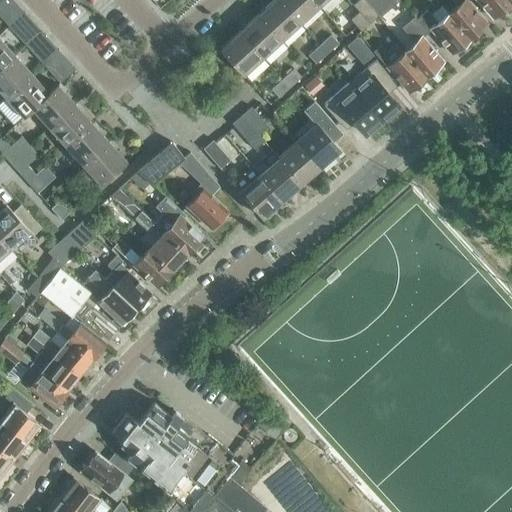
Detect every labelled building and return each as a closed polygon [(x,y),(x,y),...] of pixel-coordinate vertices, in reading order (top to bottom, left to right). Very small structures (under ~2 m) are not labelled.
[(0,0),(0,12),(13,0),(0,0)] [(282,41),(300,24),(279,0),(272,0),(258,14),(282,41)] [(313,0),(279,0),(300,24),(319,7),(313,0)] [(379,15),(365,0),(357,0),(353,4),(370,23),(379,15)] [(365,0),(379,15),(395,0),(365,0)] [(454,0),(458,4),(448,13),(469,38),(472,35),(475,36),(480,31),(480,28),(486,23),(466,0),(454,0)] [(507,5),(510,2),(507,0),(477,0),(492,17),(499,12),(502,12),(507,8),(507,5)] [(432,17),(428,13),(418,21),(428,32),(431,29),(452,53),(458,47),(461,48),(466,43),(466,40),(469,38),(448,13),(443,8),(432,17)] [(15,33),(30,19),(24,12),(9,26),(15,33)] [(351,19),(361,30),(369,23),(359,12),(351,19)] [(263,58),(282,41),(258,14),(239,31),(263,58)] [(422,37),(428,32),(418,21),(414,16),(401,27),(414,42),(404,51),(425,76),(428,74),(431,74),(436,70),(436,66),(443,61),(422,37)] [(32,51),(47,37),(41,31),(26,45),(32,51)] [(263,58),(239,31),(219,48),(244,75),(263,58)] [(338,43),(331,34),(319,45),(327,53),(338,43)] [(357,36),(347,44),(355,53),(364,45),(357,36)] [(0,68),(15,55),(0,37),(0,68)] [(381,44),(373,51),(380,59),(388,52),(381,44)] [(423,78),(425,76),(404,51),(398,44),(388,52),(380,59),(408,91),(414,85),(418,86),(422,81),(423,78)] [(316,63),(327,53),(319,45),(308,55),(316,63)] [(49,70),(64,56),(58,49),(43,63),(49,70)] [(15,55),(0,68),(0,91),(5,97),(32,73),(15,55)] [(375,59),(349,81),(382,119),(384,118),(387,121),(399,110),(396,107),(399,105),(388,92),(383,86),(391,79),(392,78),(375,59)] [(293,68),(282,78),(290,87),(301,76),(293,68)] [(31,108),(49,92),(32,73),(5,97),(23,117),(32,109),(31,108)] [(271,89),(279,97),(290,87),(282,78),(271,89)] [(323,104),(340,123),(349,115),(354,121),(365,134),(367,132),(370,135),(383,124),(380,121),(382,119),(349,81),(323,104)] [(58,84),(49,92),(31,108),(32,109),(49,128),(75,103),(58,84)] [(92,122),(75,103),(49,128),(65,146),(92,122)] [(251,106),(241,114),(259,134),(268,126),(251,106)] [(316,124),(297,140),(321,167),(340,150),(333,141),(342,133),(322,110),(312,119),(316,124)] [(259,134),(241,114),(232,123),(254,149),(264,140),(259,134)] [(92,122),(65,146),(82,165),(109,141),(92,122)] [(4,153),(11,162),(29,145),(21,135),(10,145),(2,136),(0,137),(0,151),(3,154),(4,153)] [(203,148),(220,168),(230,159),(213,139),(203,148)] [(297,140),(278,157),(302,184),(321,167),(297,140)] [(127,160),(109,141),(82,165),(100,184),(127,160)] [(220,221),(219,218),(227,210),(210,194),(219,185),(190,151),(184,156),(172,141),(137,170),(138,171),(148,180),(152,184),(176,164),(199,185),(192,192),(195,195),(186,205),(210,228),(212,225),(216,225),(220,221)] [(18,171),(27,181),(35,174),(27,164),(38,154),(29,145),(11,162),(18,170),(18,171)] [(278,157),(259,173),(283,200),(302,184),(278,157)] [(142,186),(148,180),(138,171),(131,177),(142,186)] [(263,218),(278,205),(283,200),(259,173),(239,190),(263,218)] [(45,185),(35,174),(27,181),(37,192),(45,185)] [(172,269),(187,253),(163,231),(120,191),(114,197),(148,230),(139,239),(148,247),(172,269)] [(163,231),(187,253),(189,250),(193,250),(196,245),(196,242),(203,236),(183,217),(185,214),(167,197),(158,207),(173,221),(163,231)] [(59,200),(51,208),(61,219),(70,212),(59,200)] [(3,201),(0,204),(0,236),(11,249),(22,238),(31,248),(39,241),(3,201)] [(81,221),(66,235),(79,250),(95,236),(81,221)] [(66,235),(48,251),(47,251),(61,266),(79,250),(66,235)] [(0,258),(11,249),(0,236),(0,258)] [(169,275),(169,272),(172,269),(148,247),(139,257),(123,241),(116,249),(156,286),(162,279),(165,279),(169,275)] [(114,271),(106,280),(135,308),(138,306),(141,305),(145,301),(145,298),(150,292),(121,265),(124,261),(119,256),(109,266),(114,271)] [(52,257),(46,266),(37,278),(45,285),(60,266),(52,257)] [(101,334),(112,321),(84,299),(90,292),(59,268),(41,291),(71,316),(73,313),(101,334)] [(133,313),(133,310),(135,308),(106,280),(98,273),(91,280),(105,293),(97,302),(121,324),(126,318),(129,318),(133,313)] [(37,278),(27,289),(36,296),(45,285),(37,278)] [(9,300),(0,310),(0,312),(8,318),(17,307),(9,300)] [(57,331),(67,339),(92,358),(97,352),(99,352),(103,348),(102,345),(105,342),(72,316),(65,325),(43,308),(38,315),(57,331)] [(24,329),(33,337),(35,334),(26,326),(24,329)] [(92,358),(67,339),(57,331),(50,339),(38,330),(35,334),(33,337),(44,346),(79,374),(92,358)] [(11,344),(15,339),(8,333),(4,339),(11,344)] [(67,389),(79,374),(44,346),(33,337),(27,344),(38,353),(32,361),(32,362),(67,389)] [(26,368),(19,378),(54,405),(56,403),(59,403),(62,398),(62,396),(67,389),(32,362),(32,361),(11,344),(4,339),(0,343),(0,349),(16,363),(17,361),(26,368)] [(13,403),(26,412),(32,405),(11,388),(5,397),(13,403)] [(128,451),(124,457),(135,465),(139,459),(144,464),(140,469),(162,486),(161,487),(177,500),(189,509),(233,453),(208,433),(206,434),(173,408),(169,413),(154,401),(153,402),(152,402),(137,421),(126,412),(111,431),(123,440),(120,445),(128,451)] [(40,424),(26,412),(13,403),(0,419),(0,420),(26,441),(32,434),(35,434),(39,429),(38,426),(40,424)] [(25,442),(26,441),(0,420),(0,447),(13,458),(19,450),(22,450),(26,445),(25,442)] [(0,474),(1,473),(4,473),(8,468),(7,465),(13,458),(0,447),(0,474)] [(126,476),(135,465),(124,457),(123,458),(115,451),(107,461),(95,451),(94,453),(91,453),(86,459),(87,462),(80,470),(108,492),(123,474),(126,476)] [(238,463),(228,476),(236,482),(251,467),(241,459),(238,463)] [(264,511),(263,509),(266,507),(236,482),(228,476),(197,511),(264,511)] [(60,496),(80,511),(97,511),(93,509),(101,498),(74,478),(73,480),(70,480),(66,485),(66,488),(65,490),(60,496)] [(80,511),(60,496),(59,497),(56,498),(52,503),(53,506),(47,511),(80,511)] [(177,500),(172,507),(179,511),(192,511),(189,509),(177,500)] [(129,511),(121,501),(113,511),(129,511)]
